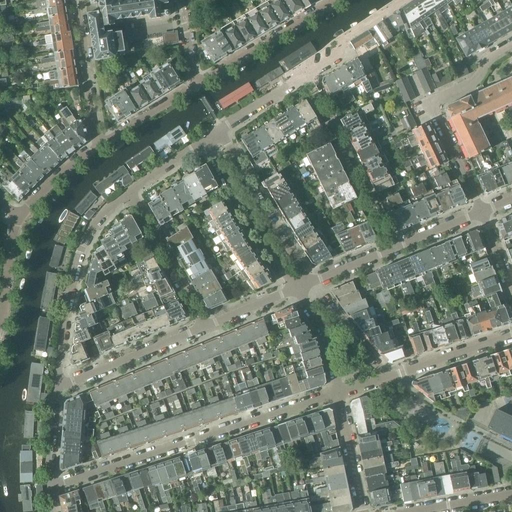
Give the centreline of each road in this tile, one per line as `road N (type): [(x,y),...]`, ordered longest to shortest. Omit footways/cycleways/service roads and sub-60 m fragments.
road 1 (residential): [(49,486),(335,394)]
road 2 (residential): [(481,212),(427,104),(472,82),(487,60),(511,46)]
road 3 (residential): [(55,389),(76,259),(105,210),(130,190)]
road 4 (residential): [(390,249),(308,74)]
road 5 (residential): [(310,282),(222,130)]
road 6 (residential): [(291,290),(203,142)]
road 7 (residential): [(194,84),(333,0)]
road 8 (residential): [(55,389),(204,328)]
road 9 (residential): [(204,328),(130,190)]
road 10 (residential): [(74,0),(98,140)]
road 11 (residential): [(391,376),(511,333)]
road 12 (residential): [(391,376),(310,282)]
road 13 (residential): [(362,511),(335,394)]
road 14 (residential): [(308,74),(402,0)]
